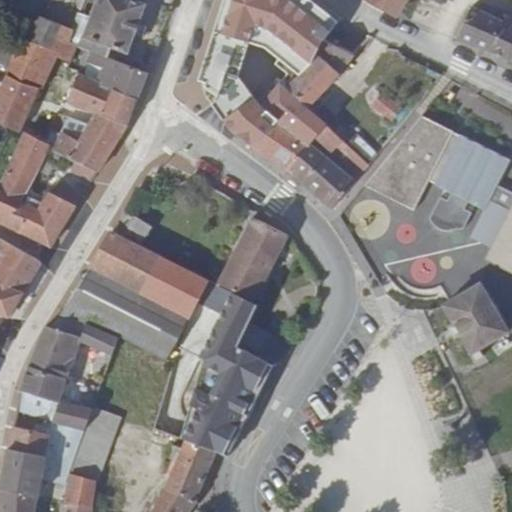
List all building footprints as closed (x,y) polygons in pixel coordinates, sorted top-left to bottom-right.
[(97,56),(107,60),(111,50),(128,56),(145,7),(126,0),(98,0),(80,50),(97,56)] [(372,0),(395,15),(405,0),(372,0)] [(52,38),(68,45),(73,32),(0,1),(0,16),(25,28),(32,31),(28,42),(47,51),(52,38)] [(501,23),(505,15),(482,3),(478,11),(501,23)] [(455,38),(488,52),(501,23),(478,11),(470,7),(455,38)] [(346,27),(326,11),(303,30),(322,45),(347,67),(370,39),(346,27)] [(488,52),(510,61),(511,56),(511,18),(505,15),(501,23),(488,52)] [(54,59),(71,65),(77,49),(68,45),(52,38),(47,51),(28,42),(32,31),(25,28),(7,76),(39,92),(54,59)] [(347,67),(322,45),(312,66),(287,89),(309,112),(340,77),(347,67)] [(97,84),(138,101),(148,76),(107,60),(97,56),(93,68),(102,70),(97,84)] [(95,116),(127,128),(138,101),(97,84),(78,75),(65,104),(75,111),(95,116)] [(0,91),(0,125),(18,135),(39,92),(7,76),(0,91)] [(309,112),(287,89),(282,84),(261,108),(279,123),(309,148),(310,146),(315,141),(325,129),(326,128),(309,112)] [(382,95),(371,107),(392,124),(402,112),(382,95)] [(48,149),(48,150),(78,165),(98,175),(127,128),(95,116),(89,128),(68,120),(60,135),(55,133),(48,149)] [(420,119),(364,188),(413,213),(429,182),(485,211),(489,204),(497,188),(509,164),(459,138),(450,156),(443,153),(452,135),(420,119)] [(279,123),(255,152),(288,174),(309,148),(279,123)] [(357,181),(368,169),(345,147),(325,129),(315,141),(357,181)] [(459,138),(452,135),(443,153),(450,156),(459,138)] [(0,183),(0,224),(50,250),(75,209),(73,207),(80,195),(59,184),(52,189),(39,212),(22,203),(48,150),(48,149),(22,137),(0,183)] [(368,169),(377,158),(355,137),(345,147),(368,169)] [(309,148),(288,174),(331,212),(354,185),(310,146),(309,148)] [(74,174),(94,182),(98,175),(78,165),(74,174)] [(511,195),(497,188),(489,204),(510,214),(511,210),(511,195)] [(511,210),(510,214),(486,262),(511,275),(511,210)] [(134,221),(123,213),(112,232),(123,239),(126,236),(134,221)] [(288,238),(257,223),(252,220),(218,286),(254,304),(288,238)] [(150,230),(134,221),(126,236),(141,245),(150,230)] [(123,239),(112,232),(59,318),(117,342),(166,364),(194,306),(206,283),(123,239)] [(0,318),(8,321),(41,265),(0,242),(0,318)] [(256,308),(206,283),(194,306),(220,318),(199,363),(204,365),(180,443),(184,445),(214,457),(213,458),(227,464),(250,418),(274,367),(237,348),(247,325),(256,308)] [(480,287),(442,308),(470,357),(508,336),(480,287)] [(117,342),(59,318),(51,331),(45,329),(27,369),(65,382),(81,344),(111,358),(117,342)] [(288,358),(293,348),(247,325),(237,348),(274,367),(288,358)] [(65,382),(27,369),(20,393),(16,413),(53,425),(59,404),(65,382)] [(59,404),(53,425),(59,427),(84,433),(91,412),(59,404)] [(121,420),(92,409),(91,412),(84,433),(82,439),(71,474),(96,483),(98,483),(121,420)] [(84,433),(59,427),(57,437),(64,438),(65,433),(72,434),(72,437),(82,439),(84,433)] [(48,437),(13,429),(8,452),(45,460),(48,437)] [(64,438),(57,437),(49,472),(69,476),(82,439),(72,437),(72,434),(65,433),(64,438)] [(184,445),(165,489),(152,511),(191,511),(198,504),(195,502),(213,458),(214,457),(184,445)] [(45,460),(8,452),(0,488),(0,492),(37,502),(45,460)] [(69,476),(49,472),(48,481),(67,485),(69,476)] [(93,511),(96,483),(69,476),(67,485),(62,508),(93,511)] [(34,511),(37,502),(0,492),(0,511),(34,511)]
